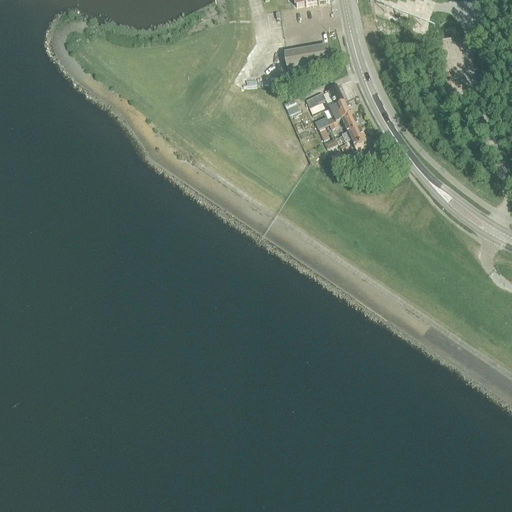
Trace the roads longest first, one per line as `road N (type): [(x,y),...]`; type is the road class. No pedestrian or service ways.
road 1 (unclassified): [(275,217),(511,377)]
road 2 (primary): [(428,181),(370,96),(344,0)]
